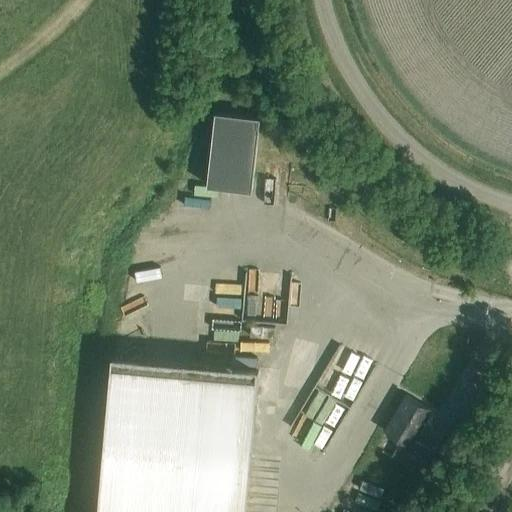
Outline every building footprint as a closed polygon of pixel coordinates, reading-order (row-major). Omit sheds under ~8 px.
[(207,186),(252,191),(260,118),(216,113),(207,186)] [(246,325),(245,336),(269,338),(270,327),(246,325)] [(354,351),(346,370),(364,378),(372,360),(354,351)] [(245,511),(258,372),(112,360),(99,511),(245,511)] [(329,368),(322,386),(352,398),(359,380),(329,368)] [(408,397),(387,432),(402,441),(391,458),(424,477),(437,455),(412,440),(430,410),(408,397)]
